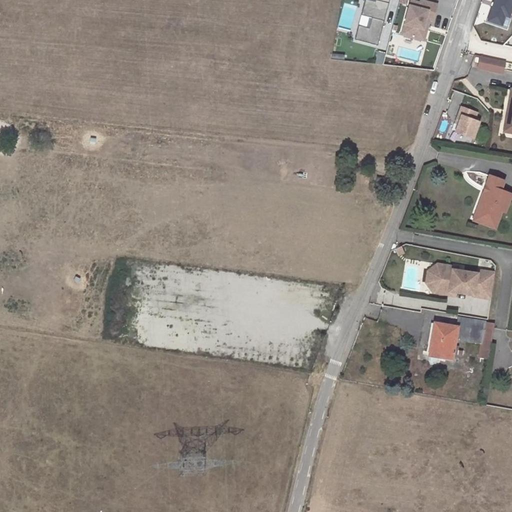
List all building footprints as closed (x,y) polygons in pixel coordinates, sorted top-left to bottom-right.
[(387,0),(361,0),(352,41),(376,47),(387,0)] [(432,22),(437,3),(422,0),(416,0),(416,1),(410,0),(406,0),(398,35),(423,41),(428,21),(432,22)] [(373,63),(380,64),(383,52),(376,50),(373,63)] [(478,67),(502,73),(505,61),(480,56),(478,67)] [(474,119),(477,112),(460,105),(449,131),(470,139),(478,121),(474,119)] [(482,194),(479,202),(483,204),(478,216),(496,223),(501,210),(505,212),(511,194),(500,190),(501,187),(504,179),(490,175),(486,185),(491,187),(488,196),(482,194)] [(488,196),(491,187),(486,185),(482,194),(488,196)] [(473,219),(494,227),(496,223),(478,216),(483,204),(479,202),(473,219)] [(493,273),(437,263),(426,269),(423,282),(430,291),(489,300),(493,273)] [(141,289),(155,289),(155,277),(141,277),(141,289)] [(380,323),(397,323),(397,309),(380,309),(380,323)] [(456,327),(434,323),(429,355),(452,359),(453,354),(456,355),(457,346),(454,346),(455,341),(458,341),(459,338),(481,342),(484,323),(484,322),(458,317),(456,327)] [(484,323),(481,342),(491,344),(494,323),(484,322),(484,323)]
